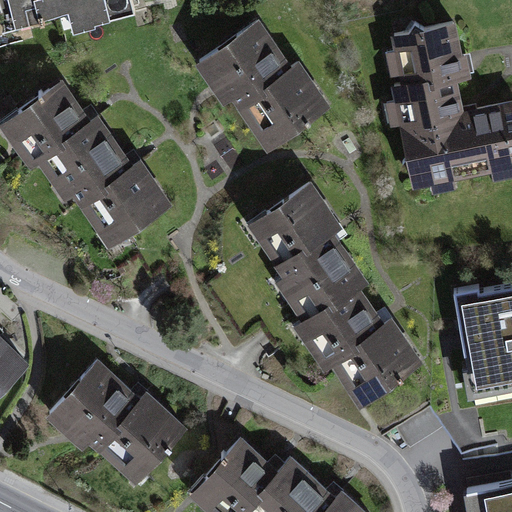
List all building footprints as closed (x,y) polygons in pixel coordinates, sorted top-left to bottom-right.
[(70,27),(134,11),(131,0),(0,0),(0,1),(7,28),(66,13),(70,27)] [(318,105),(256,16),(199,55),(260,144),(318,105)] [(511,82),(473,90),(460,24),(387,38),(414,178),(511,158),(511,82)] [(156,205),(63,77),(2,121),(94,249),(156,205)] [(357,404),(417,367),(311,192),(250,229),(357,404)] [(500,293),(471,299),(491,403),(511,398),(511,297),(501,300),(500,293)] [(0,389),(31,356),(0,327),(0,389)] [(130,487),(179,434),(102,363),(54,416),(130,487)] [(496,431),(481,433),(478,408),(448,412),(454,453),(498,447),(496,431)] [(356,511),(292,456),(279,470),(244,439),(191,498),(207,511),(356,511)] [(511,511),(511,487),(482,492),(485,511),(511,511)]
